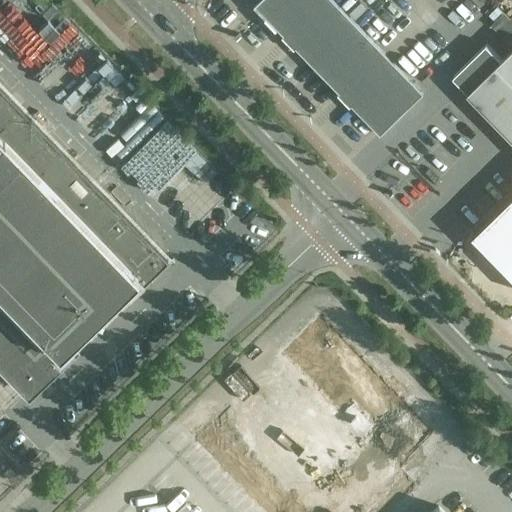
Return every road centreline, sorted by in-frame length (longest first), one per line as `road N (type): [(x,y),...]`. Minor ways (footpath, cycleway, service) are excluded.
road 1 (unclassified): [(31,511),(338,214)]
road 2 (tertiary): [(338,214),(145,12)]
road 3 (tertiary): [(511,393),(338,214)]
